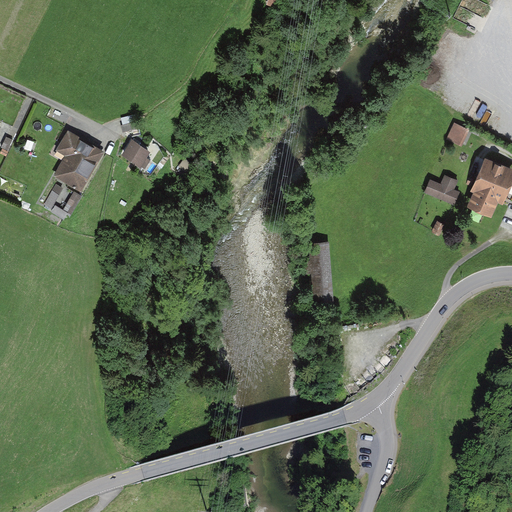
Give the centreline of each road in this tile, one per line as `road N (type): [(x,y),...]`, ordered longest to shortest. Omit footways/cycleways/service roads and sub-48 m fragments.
road 1 (tertiary): [(376,399),(344,417),(118,479),(48,511)]
road 2 (tertiary): [(511,273),(485,277),(449,299),(376,399)]
